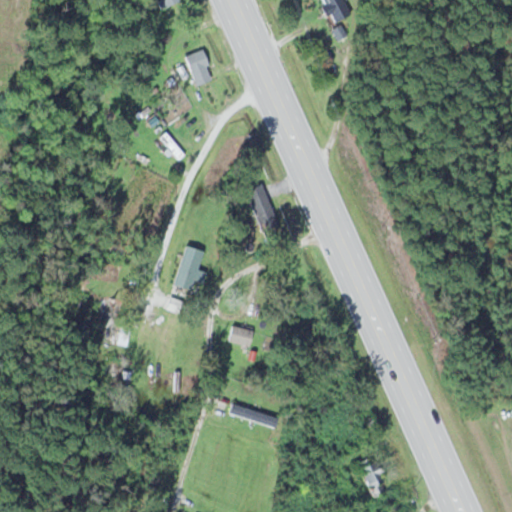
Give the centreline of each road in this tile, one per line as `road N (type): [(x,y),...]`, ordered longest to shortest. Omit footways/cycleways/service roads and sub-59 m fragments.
road 1 (trunk): [(462,511),(231,0)]
road 2 (residential): [(170,508),(203,412),(216,290),(334,223)]
